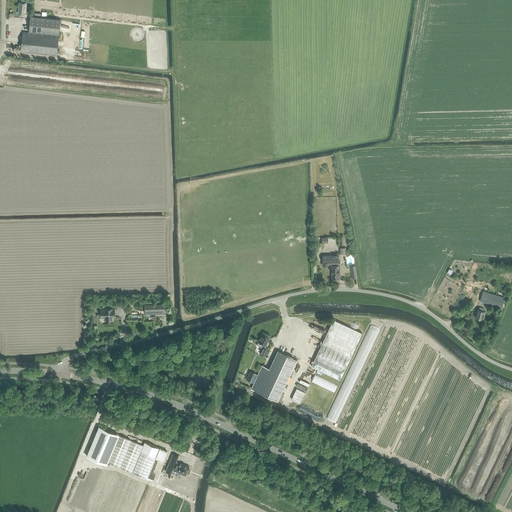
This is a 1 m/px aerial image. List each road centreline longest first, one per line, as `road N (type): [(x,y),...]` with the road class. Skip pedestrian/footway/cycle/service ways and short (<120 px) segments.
road 1 (unclassified): [(59,374),(80,354),(320,290),(407,301),(511,370)]
road 2 (tertiary): [(59,374),(168,401),(404,511)]
